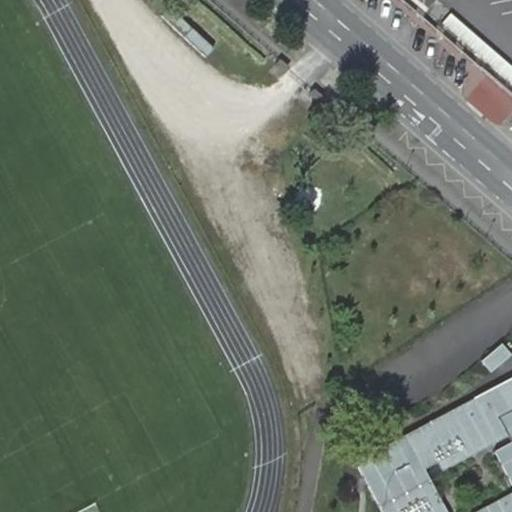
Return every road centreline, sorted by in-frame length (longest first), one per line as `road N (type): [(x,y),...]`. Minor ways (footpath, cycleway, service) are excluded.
road 1 (unknown): [(327,19),(273,91),(244,100),(206,88),(115,0)]
road 2 (tertiary): [(305,0),(511,180)]
